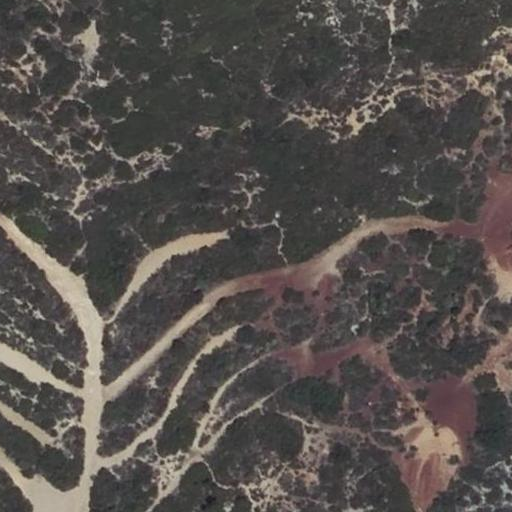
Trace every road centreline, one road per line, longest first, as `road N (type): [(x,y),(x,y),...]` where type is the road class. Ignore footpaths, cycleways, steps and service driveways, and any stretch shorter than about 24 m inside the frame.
road 1 (track): [(90,396),(227,286),(275,281),(383,227),(456,228),(477,239),(511,279)]
road 2 (track): [(68,511),(84,474),(90,317),(0,216)]
